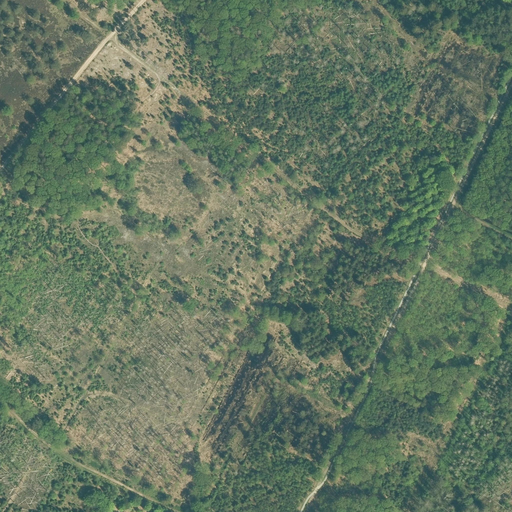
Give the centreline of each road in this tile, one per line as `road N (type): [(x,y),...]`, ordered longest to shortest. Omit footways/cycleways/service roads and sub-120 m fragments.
road 1 (track): [(304,511),(427,262)]
road 2 (track): [(0,171),(109,36),(64,0)]
road 3 (track): [(427,262),(511,89)]
road 4 (track): [(421,260),(352,230),(285,179)]
road 5 (track): [(55,450),(175,511)]
